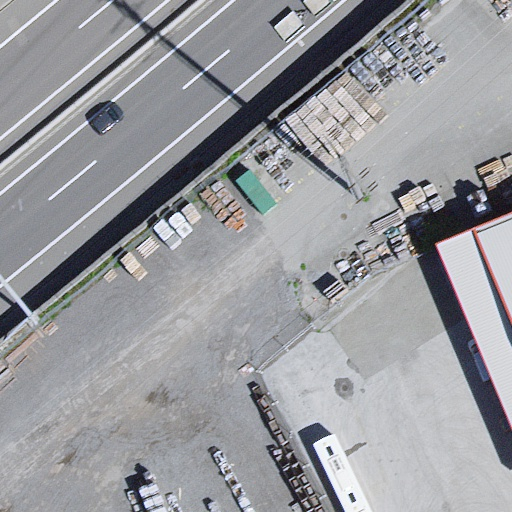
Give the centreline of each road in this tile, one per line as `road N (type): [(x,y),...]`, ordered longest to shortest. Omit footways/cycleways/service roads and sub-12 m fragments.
road 1 (motorway): [(0,240),(289,0)]
road 2 (motorway): [(109,0),(0,90)]
